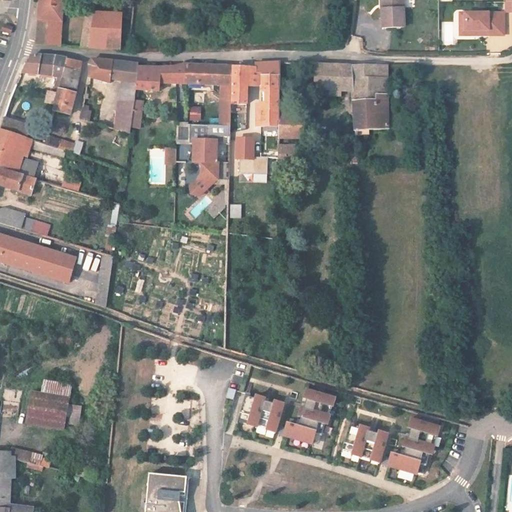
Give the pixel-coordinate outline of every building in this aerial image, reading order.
[(39,0),(38,15),(35,43),(58,45),(62,0),(39,0)] [(404,0),(386,0),(387,11),(382,11),(383,26),(405,26),(404,0)] [(120,47),(122,14),(85,11),(80,44),(120,47)] [(506,12),(469,13),(469,30),(492,29),(492,34),(507,34),(506,12)] [(492,34),(492,29),(469,30),(469,13),(464,13),(464,35),(492,34)] [(11,34),(13,26),(3,23),(1,31),(11,34)] [(355,49),(363,48),(362,37),(354,37),(355,49)] [(65,72),(68,60),(42,57),(29,61),(23,73),(61,78),(63,74),(65,72)] [(65,72),(79,74),(82,64),(79,61),(68,60),(65,72)] [(135,106),(137,96),(140,68),(140,65),(114,63),(96,62),(91,82),(111,84),(112,81),(125,82),(123,105),(135,106)] [(263,124),(281,127),(281,114),(281,63),(257,64),(257,66),(241,66),(231,66),(231,104),(240,104),(248,103),(248,85),(256,85),(262,85),(263,124)] [(355,91),(357,131),(391,129),(389,67),(323,65),(312,64),(313,89),(327,90),(327,94),(340,95),(340,91),(355,91)] [(185,86),(185,65),(177,65),(178,67),(177,67),(156,68),(140,68),(137,96),(161,97),(163,88),(177,87),(185,86)] [(231,104),(231,66),(200,65),(185,65),(185,86),(189,86),(217,85),(219,125),(232,124),(232,116),(231,104)] [(63,74),(61,78),(55,109),(69,112),(75,90),(79,74),(65,72),(63,74)] [(240,104),(231,104),(232,116),(240,116),(240,104)] [(143,107),(135,106),(133,127),(141,127),(143,107)] [(200,121),(201,106),(189,106),(189,121),(200,121)] [(81,120),(90,121),(92,109),(84,107),(81,120)] [(304,114),(281,114),(281,127),(281,138),(305,138),(304,114)] [(1,126),(27,132),(29,124),(3,117),(1,126)] [(176,144),(189,144),(189,123),(176,123),(176,144)] [(38,144),(15,137),(6,135),(0,147),(0,178),(20,184),(38,144)] [(253,139),(237,140),(238,160),(254,159),(253,139)] [(72,153),(79,155),(83,142),(76,140),(72,153)] [(230,180),(229,162),(217,163),(216,142),(194,142),(194,164),(200,164),(204,167),(204,176),(192,187),(195,193),(201,196),(217,180),(230,180)] [(281,159),(298,158),(297,145),(280,146),(281,159)] [(175,149),(166,149),(166,164),(175,164),(175,149)] [(64,177),(61,186),(78,191),(81,182),(64,177)] [(0,198),(25,205),(30,188),(20,184),(0,178),(0,198)] [(48,189),(46,197),(65,202),(67,193),(48,189)] [(216,200),(208,206),(203,200),(189,211),(195,218),(205,209),(212,218),(224,209),(216,200)] [(113,203),(110,223),(117,224),(119,204),(113,203)] [(229,218),(241,218),(241,204),(229,204),(229,218)] [(28,218),(24,230),(47,236),(51,224),(28,218)] [(0,236),(15,241),(19,226),(0,220),(0,236)] [(0,272),(68,291),(75,267),(0,246),(0,272)] [(94,305),(105,307),(113,256),(101,254),(94,305)] [(127,260),(124,267),(137,272),(139,265),(127,260)] [(172,299),(172,313),(181,313),(181,299),(172,299)] [(64,431),(72,384),(43,379),(40,393),(29,391),(24,424),(64,431)] [(227,388),(226,398),(234,399),(235,389),(227,388)] [(325,428),(328,419),(326,418),(329,408),(331,408),(334,400),(305,392),(302,400),(305,401),(302,411),(299,410),(297,418),(300,419),(297,430),(285,427),(284,430),(282,439),(311,447),(314,436),(321,438),(324,427),(325,428)] [(262,400),(253,397),(253,400),(241,397),(234,423),(245,426),(244,428),(252,430),(253,428),(264,432),(264,433),(272,436),(281,405),(272,403),(271,406),(261,403),(262,400)] [(440,422),(413,414),(408,429),(411,430),(408,441),(405,440),(403,449),(406,449),(403,460),(391,457),(390,461),(387,469),(417,478),(420,466),(426,468),(430,458),(431,458),(434,449),(432,449),(435,438),(437,439),(440,430),(438,430),(440,422)] [(378,435),(367,432),(368,429),(360,427),(359,430),(348,427),(341,451),(341,453),(351,456),(351,457),(359,460),(359,458),(370,461),(370,463),(378,465),(387,435),(379,433),(378,435)] [(49,466),(51,456),(17,450),(15,460),(49,466)] [(180,508),(181,501),(183,501),(185,483),(144,480),(141,511),(182,511),(183,508),(180,508)]
